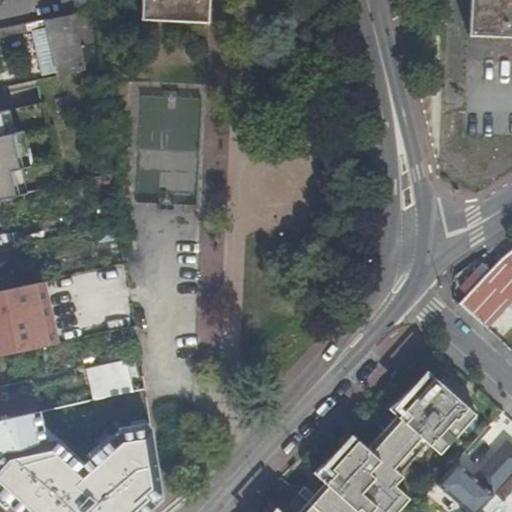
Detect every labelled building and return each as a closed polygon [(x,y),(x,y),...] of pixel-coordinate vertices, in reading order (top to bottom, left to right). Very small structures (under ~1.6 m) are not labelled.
[(63,0),(66,14),(81,11),(90,9),(89,0),(63,0)] [(134,0),(133,11),(204,15),(204,0),(134,0)] [(511,0),(465,0),(463,31),(511,32),(511,0)] [(66,14),(46,19),(56,76),(93,68),(81,11),(66,14)] [(12,107),(3,109),(9,132),(17,130),(12,107)] [(3,109),(0,109),(0,197),(23,193),(17,167),(25,166),(26,165),(18,130),(17,130),(9,132),(3,109)] [(26,128),(18,130),(26,165),(35,163),(26,128)] [(31,191),(25,166),(17,167),(23,193),(31,191)] [(455,301),(481,326),(511,292),(511,263),(499,254),(478,276),(467,266),(452,282),(459,291),(463,294),(455,301)] [(42,283),(0,292),(0,359),(57,346),(42,283)] [(89,370),(96,399),(135,391),(128,361),(89,370)] [(390,511),(403,498),(389,485),(397,476),(388,468),(415,437),(434,454),(469,414),(422,371),(381,407),(389,414),(360,447),(347,436),(306,472),(317,482),(306,494),(297,485),(290,492),(300,501),(289,511),(274,511),(270,508),(265,511),(390,511)] [(143,391),(124,397),(132,421),(151,415),(143,391)] [(151,511),(165,499),(152,425),(117,428),(80,460),(59,439),(39,410),(0,420),(0,499),(14,511),(151,511)] [(464,489),(479,503),(511,465),(511,447),(501,438),(459,485),(464,489)] [(511,470),(494,491),(504,499),(511,491),(511,492),(511,470)] [(470,511),(479,503),(464,489),(444,511),(470,511)] [(504,499),(494,491),(476,511),(478,511),(511,511),(511,492),(511,491),(504,499)]
